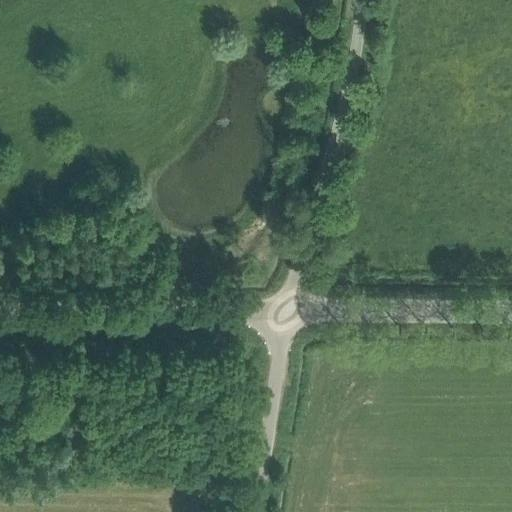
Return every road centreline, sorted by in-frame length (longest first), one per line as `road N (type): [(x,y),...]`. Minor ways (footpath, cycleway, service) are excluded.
road 1 (unclassified): [(284,310),(354,0)]
road 2 (unclassified): [(0,313),(284,310)]
road 3 (unclassified): [(284,310),(511,304)]
road 4 (unclassified): [(250,511),(284,310)]
